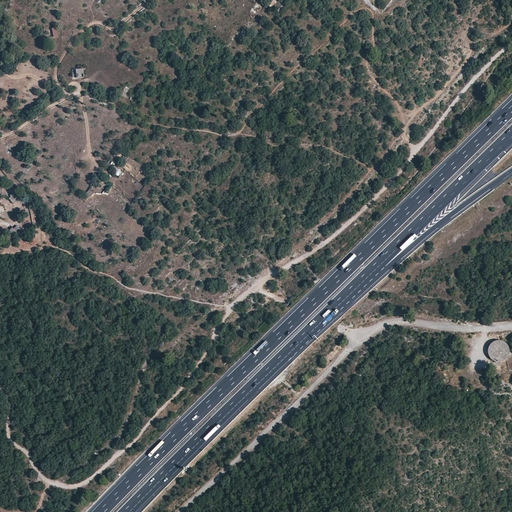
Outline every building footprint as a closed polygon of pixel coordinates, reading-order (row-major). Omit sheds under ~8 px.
[(113,172),(118,177),(122,172),(118,168),(113,172)] [(82,197),(90,203),(93,200),(92,199),(95,195),(93,193),(99,186),(95,182),(82,197)] [(19,201),(12,193),(10,196),(11,197),(9,199),(13,204),(16,202),(16,203),(19,201)] [(16,224),(9,231),(15,237),(22,230),(16,224)] [(369,282),(376,275),(374,272),(367,279),(369,282)] [(313,293),(301,305),(303,307),(315,296),(313,293)] [(506,344),(505,343),(501,341),(496,341),(492,343),(488,348),(488,354),(490,359),(494,362),(499,363),(504,362),(509,357),(510,352),(509,348),(506,344)]
